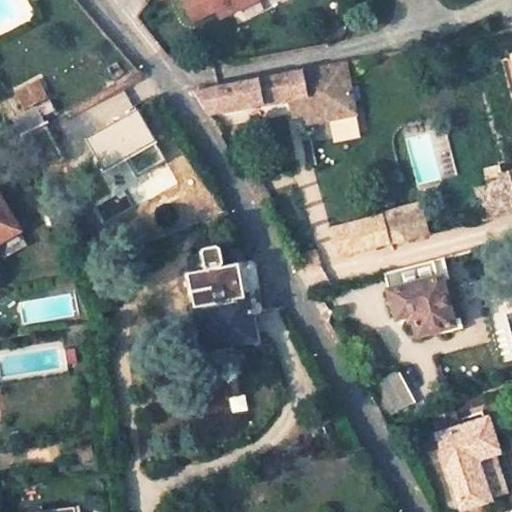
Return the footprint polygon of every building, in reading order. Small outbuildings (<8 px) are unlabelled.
[(182,0),(192,20),(214,9),(217,16),(250,0),(182,0)] [(206,116),(291,100),(294,98),(297,113),(307,111),(309,123),(351,115),(344,82),(353,80),(350,62),(286,75),(193,93),(206,116)] [(38,124),(31,107),(10,118),(18,134),(38,124)] [(39,140),(51,134),(43,121),(38,124),(18,134),(17,135),(23,150),(38,141),(39,140)] [(494,187),(481,190),(488,216),(511,210),(511,180),(510,174),(492,179),(494,187)] [(0,242),(17,233),(0,204),(0,242)] [(425,211),(377,225),(382,243),(430,231),(425,211)] [(377,225),(329,237),(334,256),(382,243),(377,225)] [(198,250),(195,256),(197,273),(183,275),(189,307),(197,352),(252,341),(237,265),(220,268),(218,252),(211,248),(198,250)] [(434,262),(452,324),(455,332),(462,330),(444,259),(434,262)] [(452,324),(434,262),(382,275),(396,319),(411,315),(418,335),(452,324)] [(389,413),(414,400),(399,370),(374,382),(389,413)] [(488,419),(439,435),(461,511),(490,502),(477,456),(497,450),(488,419)]
